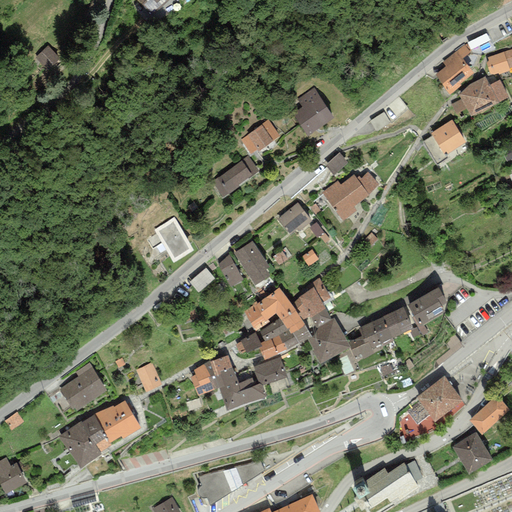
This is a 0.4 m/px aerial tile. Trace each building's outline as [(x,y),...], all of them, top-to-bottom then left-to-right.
[(137,0),(150,14),(166,0),(137,0)] [(470,53),(464,45),(442,62),(446,67),(435,75),(449,94),(461,86),(459,84),(473,73),(462,59),(470,53)] [(48,46),(35,57),(47,72),(60,61),(48,46)] [(511,49),(487,58),(488,61),(485,62),(490,74),(492,74),(493,75),(498,73),(498,75),(510,71),(509,68),(511,67),(511,49)] [(469,85),(459,96),(471,118),(509,96),(500,80),(490,85),(485,76),(469,85)] [(313,88),(297,99),(303,107),(292,115),(308,137),(335,118),(313,88)] [(279,135),(267,120),(241,141),(252,154),(258,149),(259,151),(279,135)] [(431,134),(437,145),(459,131),(452,120),(431,134)] [(466,143),(459,131),(437,145),(443,154),(446,152),(447,154),(466,143)] [(348,163),(339,153),(324,166),(333,176),(348,163)] [(258,170),(248,157),(215,181),(224,199),(258,170)] [(359,176),(357,178),(369,195),(378,184),(368,172),(361,179),(359,176)] [(338,181),(322,193),(343,221),(357,211),(353,207),(369,195),(357,178),(354,175),(340,185),(338,181)] [(298,203),(277,219),(289,235),(297,229),(299,231),(312,221),(298,203)] [(193,251),(174,218),(154,230),(174,262),(193,251)] [(372,233),(360,243),(366,249),(378,240),(372,233)] [(252,241),(234,253),(256,286),(271,276),(266,270),(270,268),(252,241)] [(228,256),(218,265),(231,286),(244,280),(228,256)] [(206,269),(189,283),(198,293),(215,279),(206,269)] [(320,278),(312,283),(315,287),(299,298),(292,305),(302,320),(310,316),(310,318),(325,309),(322,303),(330,298),(320,278)] [(265,298),(276,314),(291,303),(279,288),(265,298)] [(438,288),(408,306),(414,316),(412,318),(422,335),(428,332),(424,325),(444,312),(441,306),(447,302),(438,288)] [(268,320),(276,314),(265,298),(256,305),(265,322),(268,320)] [(291,303),(276,314),(279,318),(288,331),(291,335),(305,326),(302,320),(292,305),(291,303)] [(265,322),(256,305),(244,311),(256,331),(270,323),(268,320),(265,322)] [(412,328),(403,307),(392,312),(402,333),(412,328)] [(325,309),(310,318),(310,316),(302,320),(305,326),(309,333),(331,320),(325,309)] [(402,333),(392,312),(383,317),(393,338),(402,333)] [(383,317),(371,322),(381,344),(393,338),(383,317)] [(288,331),(279,318),(260,331),(265,342),(279,335),(288,331)] [(347,342),(334,318),(331,320),(309,333),(312,337),(308,339),(314,350),(312,351),(319,365),(350,348),(347,342)] [(371,322),(358,328),(362,336),(347,342),(350,348),(357,363),(374,354),(371,348),(381,344),(371,322)] [(279,335),(286,350),(308,339),(312,337),(309,333),(305,326),(291,335),(288,331),(279,335)] [(255,333),(241,340),(241,342),(235,345),(239,354),(245,351),(246,354),(259,347),(262,346),(260,343),(255,333)] [(286,350),(279,335),(265,342),(260,343),(262,346),(259,347),(264,360),(278,355),(277,354),(286,350)] [(232,368),(228,355),(210,362),(215,377),(221,375),(220,372),(232,368)] [(280,357),(255,366),(256,371),(254,372),(258,384),(259,387),(262,386),(287,377),(280,357)] [(215,377),(210,362),(193,370),(195,375),(190,377),(199,396),(219,388),(215,377)] [(152,363),(136,370),(145,392),(162,384),(152,363)] [(79,377),(59,389),(73,412),(107,391),(93,368),(79,377)] [(239,383),(232,368),(220,372),(221,375),(215,377),(219,388),(227,411),(244,405),(238,384),(239,383)] [(465,403),(444,376),(416,398),(420,402),(407,411),(417,425),(429,415),(435,422),(450,411),(453,414),(465,403)] [(266,398),(262,386),(259,387),(258,384),(255,386),(252,378),(239,383),(238,384),(244,405),(266,398)] [(497,396),(469,421),(481,435),(510,410),(497,396)] [(113,405),(94,414),(107,437),(110,443),(121,437),(122,439),(141,429),(125,401),(114,407),(113,405)] [(17,414),(4,423),(9,431),(22,422),(17,414)] [(107,437),(94,414),(81,422),(95,445),(107,437)] [(81,421),(68,429),(91,461),(101,454),(100,452),(95,445),(81,422),(81,421)] [(91,461),(68,429),(58,437),(80,469),(91,461)] [(451,447),(468,475),(493,461),(475,432),(451,447)] [(110,443),(107,437),(95,445),(100,452),(111,445),(110,443)] [(6,458),(0,461),(0,483),(5,494),(26,483),(16,463),(10,466),(6,458)] [(265,471),(260,460),(198,477),(201,486),(200,487),(199,488),(198,490),(198,492),(198,494),(199,496),(201,498),(203,499),(205,498),(206,498),(210,506),(265,471)] [(406,465),(405,466),(415,481),(422,478),(414,461),(406,465)] [(384,469),(366,481),(364,482),(364,481),(352,489),(359,500),(364,496),(372,508),(387,498),(390,503),(398,498),(399,501),(419,488),(415,481),(405,466),(404,463),(387,473),(384,469)] [(270,511),(269,509),(261,511),(319,511),(312,495),(273,511),(270,511)] [(180,511),(172,498),(152,509),(154,511),(180,511)]
